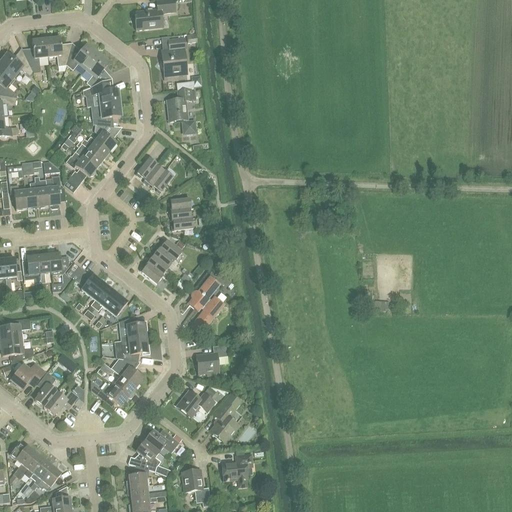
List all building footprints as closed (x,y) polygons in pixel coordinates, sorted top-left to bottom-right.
[(137,32),(163,29),(162,15),(175,14),(174,1),(156,3),(157,12),(136,14),(137,32)] [(170,56),(162,57),(164,78),(186,76),(184,55),(198,54),(196,36),(186,37),(183,37),(184,40),(169,42),(170,56)] [(47,41),(48,59),(58,57),(58,68),(67,67),(71,51),(62,52),(61,47),(61,39),(47,41)] [(39,60),(48,59),(47,41),(33,42),(33,50),(34,56),(25,57),(31,68),(40,67),(39,60)] [(78,65),(85,71),(98,56),(87,47),(82,53),(79,58),(71,51),(67,67),(73,72),(78,65)] [(0,64),(0,67),(14,79),(15,78),(17,79),(20,75),(18,74),(21,70),(30,77),(33,73),(31,68),(25,57),(19,65),(13,60),(12,59),(7,55),(0,64)] [(98,56),(85,71),(93,77),(86,85),(91,89),(92,89),(105,83),(98,78),(104,70),(109,65),(98,56)] [(12,81),(14,79),(0,67),(0,85),(1,87),(0,88),(0,96),(12,98),(16,99),(17,96),(15,94),(7,88),(9,85),(11,86),(13,83),(12,81)] [(109,92),(108,82),(92,89),(83,93),(83,97),(88,100),(92,100),(93,107),(119,104),(118,91),(109,92)] [(30,94),(35,98),(40,92),(35,87),(30,94)] [(191,93),(190,92),(178,93),(179,102),(167,103),(170,124),(182,122),(183,134),(186,136),(193,135),(195,133),(194,123),(187,124),(187,122),(185,103),(192,102),(196,101),(195,92),(191,93)] [(12,98),(0,96),(1,104),(15,107),(16,99),(12,98)] [(96,127),(106,128),(105,119),(112,118),(121,117),(119,104),(93,107),(94,108),(101,107),(102,116),(95,116),(96,123),(91,124),(92,127),(96,127)] [(4,130),(2,117),(0,117),(0,138),(18,136),(17,129),(4,130)] [(102,133),(106,128),(96,127),(95,135),(98,138),(95,142),(110,153),(117,145),(102,133)] [(74,145),(77,141),(76,140),(71,136),(67,140),(74,145)] [(110,153),(95,142),(90,138),(86,142),(84,140),(81,144),(82,145),(85,147),(103,162),(110,153)] [(82,158),(96,170),(103,162),(85,147),(82,145),(81,144),(80,143),(77,147),(79,149),(75,153),(82,158)] [(82,158),(75,153),(71,158),(71,157),(66,163),(73,169),(75,168),(79,171),(76,174),(83,180),(86,176),(89,179),(96,170),(82,158)] [(143,183),(157,166),(149,160),(136,176),(139,179),(140,177),(144,180),(143,183)] [(33,170),(33,164),(22,165),(22,167),(23,179),(24,179),(24,177),(34,176),(33,170)] [(45,176),(60,174),(60,172),(59,172),(50,164),(44,165),(45,176)] [(163,173),(156,167),(157,166),(143,183),(147,186),(148,185),(152,188),(164,172),(163,173)] [(23,179),(22,167),(7,169),(8,175),(9,188),(10,196),(14,196),(16,212),(27,211),(25,192),(19,193),(18,187),(10,188),(10,185),(12,185),(11,174),(18,174),(19,179),(23,179)] [(160,195),(173,178),(164,172),(152,188),(153,187),(157,190),(156,192),(160,195)] [(80,185),(84,180),(83,180),(76,174),(74,173),(71,177),(80,185)] [(77,189),(80,185),(71,177),(67,181),(77,189)] [(39,182),(38,178),(34,179),(34,184),(35,184),(38,209),(49,208),(46,189),(45,181),(39,182)] [(52,189),(46,189),(49,208),(50,208),(50,210),(51,211),(57,211),(58,209),(58,207),(60,207),(58,190),(60,190),(59,178),(51,179),(52,189)] [(73,194),(77,189),(67,181),(63,186),(73,194)] [(27,211),(38,209),(35,184),(34,184),(30,185),(31,191),(25,192),(27,211)] [(4,217),(10,217),(9,210),(10,210),(8,199),(2,200),(4,217)] [(190,210),(189,200),(169,202),(169,207),(171,207),(172,212),(169,212),(169,213),(190,210)] [(190,220),(189,210),(190,210),(169,213),(169,217),(171,217),(172,222),(192,220),(190,220)] [(193,230),(192,220),(172,222),(173,222),(173,227),(171,228),(172,232),(193,230)] [(181,254),(165,241),(162,245),(164,246),(160,250),(158,248),(175,262),(181,254)] [(185,246),(180,242),(176,246),(182,250),(185,246)] [(175,262),(158,248),(155,252),(156,254),(153,257),(168,269),(174,261),(175,262)] [(57,277),(61,277),(63,277),(64,275),(69,269),(68,259),(60,259),(59,255),(55,255),(55,253),(48,254),(48,256),(49,256),(50,275),(50,278),(57,278),(57,277)] [(40,276),(38,257),(35,257),(35,256),(34,255),(30,255),(28,257),(29,258),(27,258),(28,272),(23,272),(24,278),(24,283),(34,282),(34,286),(40,286),(39,276),(40,276)] [(49,256),(48,256),(38,257),(40,276),(39,276),(40,286),(45,285),(45,275),(50,275),(49,256)] [(168,269),(153,257),(150,261),(148,260),(145,264),(163,277),(162,277),(168,269)] [(5,280),(7,293),(7,299),(12,298),(12,293),(10,279),(16,278),(17,282),(18,283),(22,282),(21,273),(16,274),(14,260),(3,261),(5,280)] [(71,279),(79,268),(74,264),(66,275),(71,279)] [(163,277),(145,264),(148,266),(144,270),(143,269),(140,273),(156,286),(163,277)] [(75,283),(84,272),(79,268),(71,279),(75,283)] [(80,286),(89,275),(84,272),(75,283),(80,286)] [(90,298),(101,283),(93,277),(81,291),(90,298)] [(209,296),(218,286),(210,280),(198,294),(197,294),(196,294),(194,294),(194,295),(193,296),(193,297),(193,299),(194,300),(190,304),(203,314),(193,328),(200,334),(222,307),(213,300),(211,302),(209,300),(211,298),(209,296)] [(94,310),(110,290),(101,283),(90,298),(95,302),(90,307),(94,310)] [(63,291),(68,284),(67,284),(56,285),(52,286),(51,286),(52,294),(61,293),(63,291)] [(107,311),(118,297),(110,290),(94,310),(98,313),(102,308),(107,311)] [(63,294),(60,297),(66,302),(69,298),(63,294)] [(116,318),(127,304),(118,297),(107,311),(116,318)] [(136,326),(133,319),(119,324),(119,330),(127,329),(128,337),(120,338),(121,343),(146,340),(144,326),(136,326)] [(0,336),(1,344),(21,341),(20,332),(30,330),(29,320),(7,323),(8,329),(0,329),(0,336)] [(123,361),(124,361),(138,364),(139,355),(147,354),(146,340),(121,343),(117,344),(117,347),(121,347),(122,356),(123,361)] [(22,351),(21,341),(1,344),(2,357),(10,357),(11,365),(34,357),(33,350),(22,351)] [(219,375),(217,359),(227,358),(226,347),(213,348),(214,355),(196,357),(198,376),(207,375),(207,377),(219,375)] [(57,363),(62,367),(68,360),(63,356),(57,363)] [(143,380),(133,372),(140,364),(138,364),(124,361),(122,364),(125,366),(117,376),(121,379),(135,390),(143,380)] [(104,365),(101,369),(110,375),(112,373),(113,372),(111,370),(104,365)] [(32,374),(23,367),(11,382),(22,391),(30,380),(36,384),(44,373),(37,367),(32,374)] [(12,369),(2,372),(4,379),(14,376),(12,369)] [(44,409),(57,394),(50,388),(56,381),(47,374),(37,387),(42,391),(37,396),(38,397),(35,402),(44,409)] [(132,399),(134,396),(134,394),(133,393),(135,390),(121,379),(114,388),(128,399),(128,398),(130,399),(132,399)] [(113,388),(109,384),(102,393),(100,391),(99,393),(95,390),(92,393),(105,404),(109,399),(121,408),(128,399),(114,388),(113,388)] [(212,398),(216,393),(209,388),(205,392),(212,398)] [(68,412),(78,398),(70,392),(64,399),(57,394),(44,409),(54,417),(57,412),(58,413),(62,407),(68,412)] [(199,401),(190,393),(177,409),(190,420),(199,408),(206,414),(214,404),(204,395),(199,401)] [(225,445),(238,428),(229,421),(236,413),(234,411),(240,404),(230,396),(214,417),(220,422),(210,433),(225,445)] [(81,408),(84,404),(78,400),(75,404),(81,408)] [(164,442),(153,433),(144,443),(158,454),(163,449),(170,455),(179,445),(169,436),(164,442)] [(158,454),(144,443),(136,453),(144,459),(141,463),(139,469),(148,472),(154,474),(155,471),(156,469),(160,463),(154,459),(158,454)] [(13,476),(13,477),(9,481),(12,484),(16,479),(36,454),(27,447),(25,450),(19,445),(10,456),(16,461),(22,466),(21,467),(13,476)] [(245,457),(244,451),(235,452),(236,458),(235,458),(236,465),(222,467),(223,482),(238,481),(239,489),(247,488),(246,480),(248,480),(246,465),(252,464),(251,457),(245,457)] [(28,481),(33,475),(44,461),(36,454),(16,479),(20,482),(23,477),(28,481)] [(31,496),(33,493),(33,492),(53,468),(44,461),(33,475),(38,479),(30,490),(31,491),(28,494),(31,496)] [(50,489),(61,475),(53,468),(33,492),(33,493),(37,495),(41,490),(42,491),(46,486),(50,489)] [(139,469),(134,468),(133,473),(133,477),(129,478),(129,484),(126,485),(126,490),(146,488),(145,480),(148,480),(147,475),(148,472),(139,469)] [(201,491),(198,472),(183,474),(186,494),(194,493),(196,505),(210,503),(208,490),(201,491)] [(147,495),(146,488),(126,490),(127,496),(131,495),(132,501),(156,498),(156,499),(158,499),(157,494),(147,495)] [(40,509),(40,511),(51,511),(71,510),(70,499),(66,499),(65,494),(55,495),(56,500),(52,501),(53,507),(40,509)] [(150,504),(153,503),(156,503),(156,499),(156,498),(132,501),(132,508),(128,508),(128,511),(142,511),(149,511),(148,504),(150,504)]
